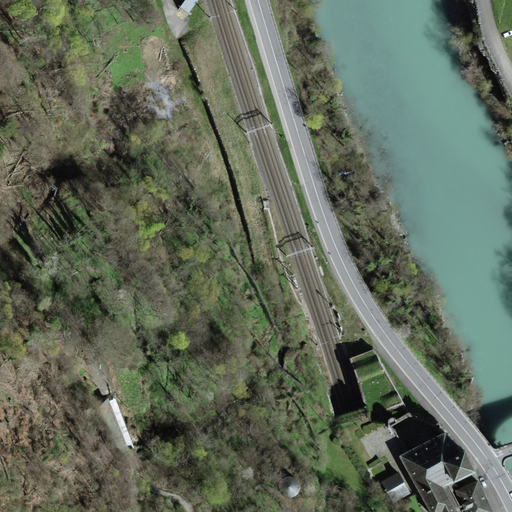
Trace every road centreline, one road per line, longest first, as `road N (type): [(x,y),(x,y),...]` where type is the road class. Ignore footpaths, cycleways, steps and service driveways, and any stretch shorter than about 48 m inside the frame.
road 1 (secondary): [(258,0),(319,203),(354,286),(488,460)]
road 2 (track): [(151,462),(24,195),(12,12)]
road 3 (track): [(71,293),(101,308),(132,306),(145,357),(153,354),(164,385),(172,358),(186,415),(253,478)]
